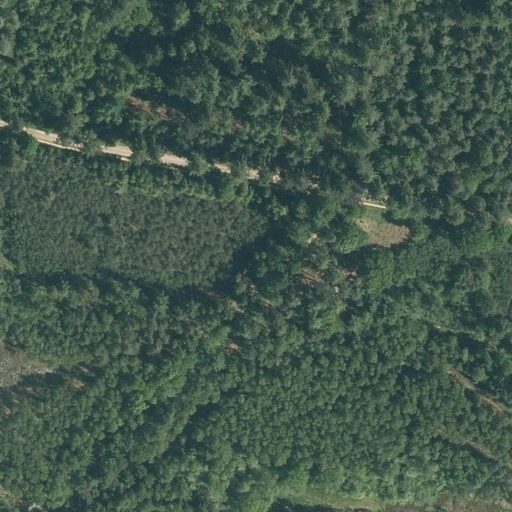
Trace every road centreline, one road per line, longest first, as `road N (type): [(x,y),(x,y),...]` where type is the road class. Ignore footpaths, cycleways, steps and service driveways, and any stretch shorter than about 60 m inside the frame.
road 1 (track): [(340,194),(123,158),(0,127)]
road 2 (track): [(511,224),(340,194)]
